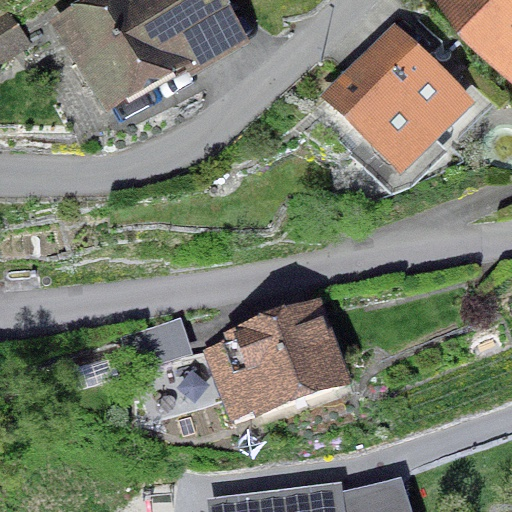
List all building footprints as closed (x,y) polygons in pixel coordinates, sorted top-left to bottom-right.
[(106,110),(226,39),(202,0),(112,0),(59,31),(106,110)] [(511,0),(443,0),(504,63),(511,55),(511,0)] [(0,65),(26,48),(6,16),(0,20),(0,65)] [(393,173),(458,109),(393,43),(328,106),(393,173)] [(511,91),(509,89),(492,107),(511,127),(511,91)] [(334,390),(308,319),(205,355),(230,426),(334,390)] [(179,362),(177,353),(169,326),(122,341),(135,376),(179,362)] [(408,511),(400,483),(340,498),(341,511),(408,511)] [(338,489),(214,505),(214,511),(341,511),(340,498),(338,489)]
